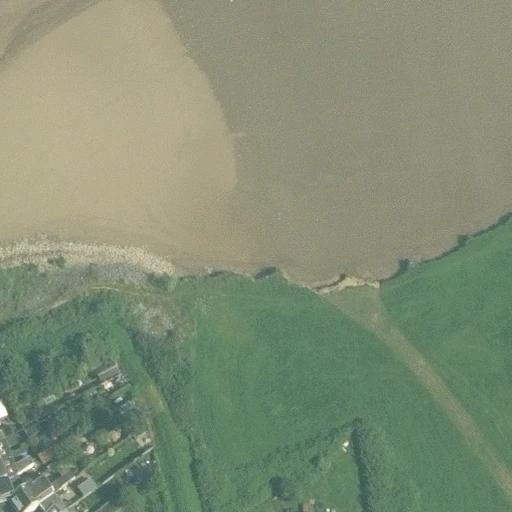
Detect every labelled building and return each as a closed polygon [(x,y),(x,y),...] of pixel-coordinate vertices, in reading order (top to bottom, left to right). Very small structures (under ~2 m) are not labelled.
[(101,366),(97,358),(93,354),(90,353),(79,358),(87,373),(101,366)] [(112,364),(97,371),(103,382),(117,374),(112,364)] [(23,430),(28,440),(37,435),(32,425),(23,430)] [(0,443),(15,437),(10,428),(0,432),(0,443)] [(0,463),(9,459),(6,451),(18,445),(15,437),(0,443),(0,463)] [(40,459),(43,465),(65,452),(61,446),(40,459)] [(14,478),(15,480),(33,467),(29,460),(13,468),(9,459),(0,463),(0,483),(7,481),(14,478)] [(25,494),(10,506),(14,511),(31,511),(37,508),(55,495),(73,482),(69,476),(56,484),(48,490),(37,477),(34,479),(37,483),(33,486),(24,492),(25,494)] [(24,492),(15,480),(14,478),(7,481),(0,483),(0,507),(8,504),(10,506),(25,494),(24,492)] [(66,511),(67,511),(55,495),(37,508),(39,511),(66,511)]
